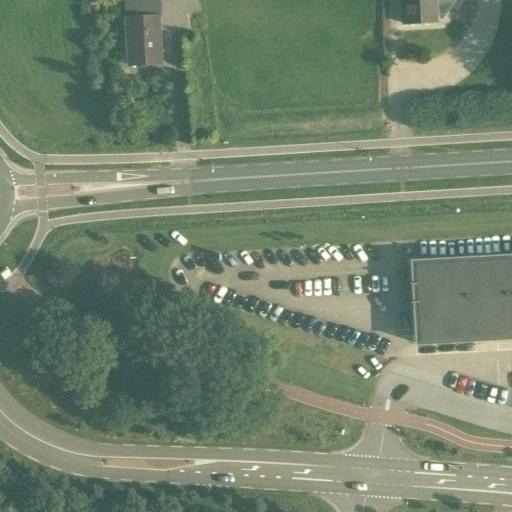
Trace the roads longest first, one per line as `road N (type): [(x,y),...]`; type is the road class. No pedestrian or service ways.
road 1 (secondary): [(367,477),(94,463),(25,440),(0,419)]
road 2 (primary): [(170,182),(511,163)]
road 3 (primary): [(4,213),(170,182)]
road 4 (primary): [(170,182),(2,177)]
road 5 (secondary): [(511,488),(367,477)]
